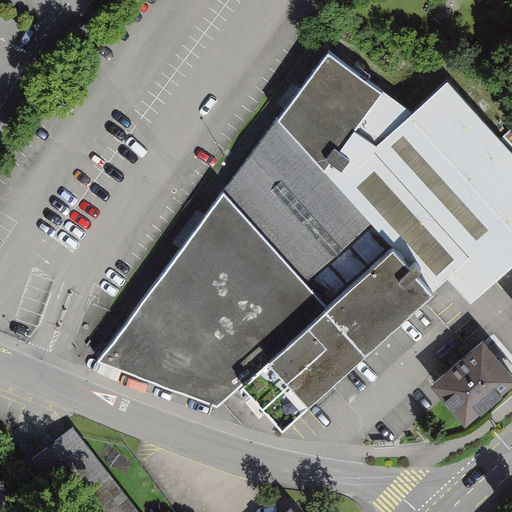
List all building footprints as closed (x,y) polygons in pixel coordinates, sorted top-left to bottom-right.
[(411,110),(334,50),(278,123),(324,172),(357,127),(381,142),(411,110)] [(511,265),(511,147),(451,80),(411,110),(381,142),(357,127),(324,172),(394,245),(436,288),(447,277),(471,303),(511,265)] [(324,172),(278,123),(228,192),(328,302),(394,245),(324,172)] [(328,302),(228,192),(97,358),(212,408),(241,382),(328,302)] [(241,382),(283,428),(291,420),(436,288),(394,245),(328,302),(241,382)] [(511,387),(511,369),(487,341),(434,387),(447,401),(469,425),(511,387)] [(137,511),(73,432),(34,462),(72,511),(137,511)] [(21,511),(0,484),(0,511),(21,511)]
